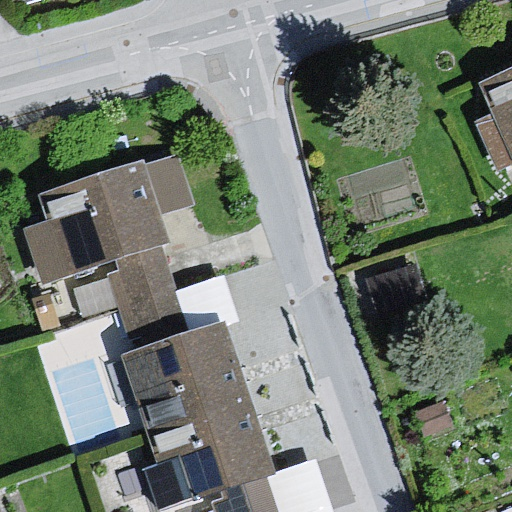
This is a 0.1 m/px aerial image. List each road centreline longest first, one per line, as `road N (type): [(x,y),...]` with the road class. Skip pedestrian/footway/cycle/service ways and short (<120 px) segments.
road 1 (residential): [(390,511),(220,29)]
road 2 (residential): [(0,89),(220,29)]
